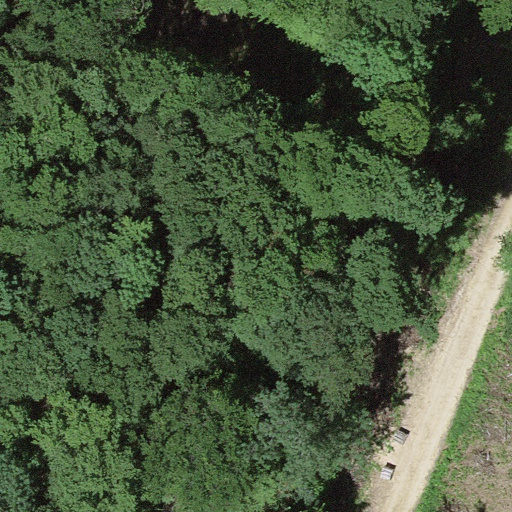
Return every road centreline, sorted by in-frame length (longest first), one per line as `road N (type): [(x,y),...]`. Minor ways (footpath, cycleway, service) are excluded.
road 1 (track): [(0,393),(204,0)]
road 2 (track): [(396,511),(511,251)]
